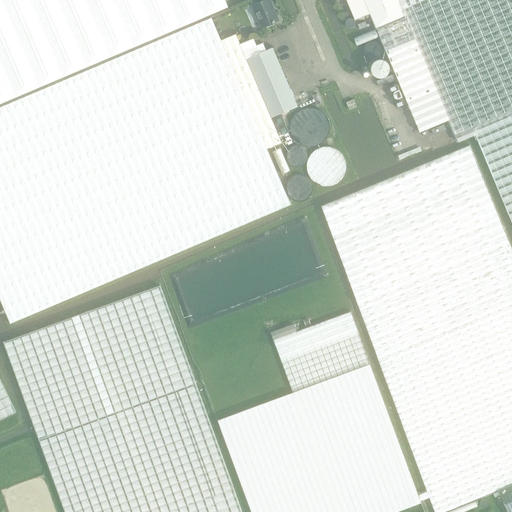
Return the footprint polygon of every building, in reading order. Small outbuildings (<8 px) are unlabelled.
[(0,0),(0,104),(228,8),(224,0),(0,0)] [(273,9),(272,9),(268,0),(265,0),(252,6),(262,28),(278,21),(273,9)] [(511,0),(346,0),(355,20),(370,14),(376,29),(377,29),(419,130),(420,133),(448,121),(456,140),(458,143),(474,135),(511,226),(511,0)] [(254,39),(240,44),(236,35),(221,41),(212,18),(0,107),(0,299),(10,324),(291,205),(267,149),(282,143),(271,118),(297,107),(273,48),(266,51),(263,43),(257,46),(254,39)] [(394,74),(377,81),(379,87),(396,80),(394,74)] [(398,83),(389,87),(398,108),(407,104),(398,83)] [(317,94),(312,96),(316,106),(321,104),(317,94)] [(349,111),(357,107),(354,100),(346,103),(349,111)] [(275,121),(280,134),(288,131),(283,117),(275,121)] [(431,130),(434,136),(446,130),(444,125),(431,130)] [(418,495),(420,501),(429,498),(434,511),(445,511),(498,490),(511,484),(511,249),(469,147),(322,205),(378,359),(378,360),(427,492),(418,495)] [(218,421),(251,511),(395,511),(421,503),(420,501),(418,495),(351,312),(296,332),(294,325),(271,333),(274,340),(273,340),(293,393),(218,421)] [(0,419),(17,412),(0,377),(0,419)] [(506,511),(511,511),(511,484),(498,490),(506,511)]
